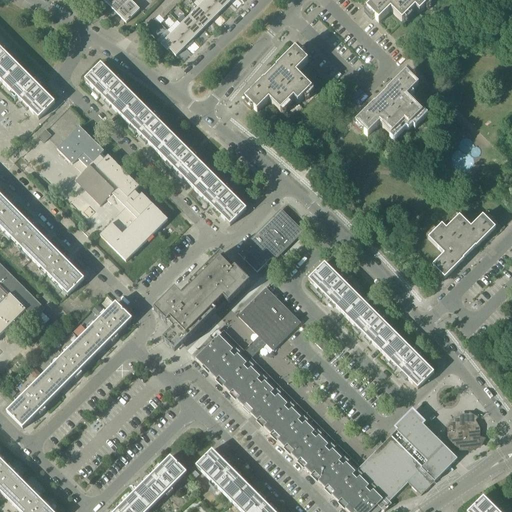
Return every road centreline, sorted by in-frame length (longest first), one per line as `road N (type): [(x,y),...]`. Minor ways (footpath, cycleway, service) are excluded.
road 1 (residential): [(337,234),(288,285),(411,408),(455,363)]
road 2 (residential): [(210,234),(74,95),(66,81),(91,37)]
road 3 (residential): [(287,16),(367,90),(391,66),(322,0)]
road 4 (residential): [(141,309),(0,167)]
road 5 (residential): [(134,350),(27,452)]
road 6 (residential): [(297,511),(193,410)]
road 7 (residential): [(91,511),(193,410)]
road 8 (residential): [(202,113),(287,16)]
road 9 (residential): [(174,92),(264,0)]
road 10 (residential): [(423,322),(337,234)]
